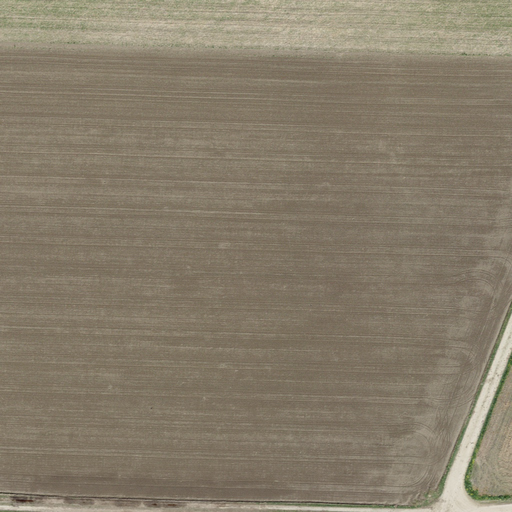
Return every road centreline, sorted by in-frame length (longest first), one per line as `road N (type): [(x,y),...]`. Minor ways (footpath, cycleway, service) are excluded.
road 1 (track): [(299,511),(0,502)]
road 2 (track): [(444,511),(511,330)]
